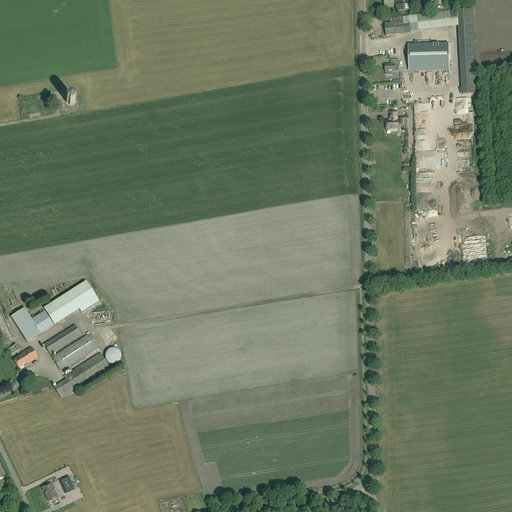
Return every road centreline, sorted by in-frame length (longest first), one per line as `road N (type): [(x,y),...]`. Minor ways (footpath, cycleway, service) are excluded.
road 1 (unclassified): [(362,486),(374,460),(362,0)]
road 2 (track): [(101,329),(360,286)]
road 3 (track): [(360,286),(511,256)]
